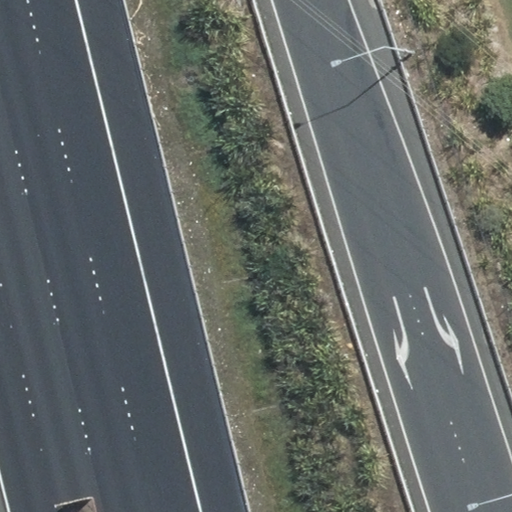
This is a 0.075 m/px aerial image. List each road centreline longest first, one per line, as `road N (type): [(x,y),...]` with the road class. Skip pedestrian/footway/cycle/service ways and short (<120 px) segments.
road 1 (motorway): [(312,0),(482,511)]
road 2 (motorway): [(0,275),(58,511)]
